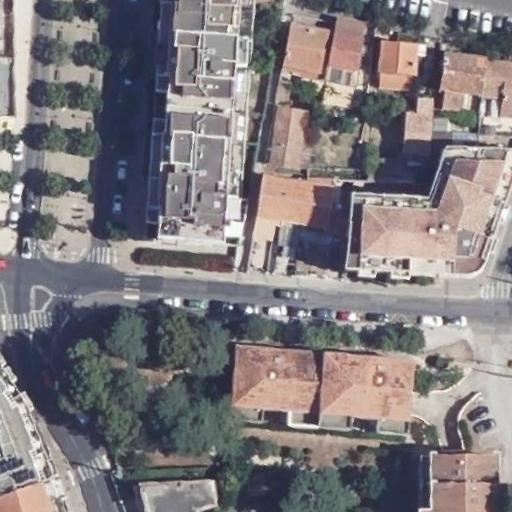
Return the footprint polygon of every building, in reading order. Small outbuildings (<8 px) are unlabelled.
[(0,0),(0,112),(14,111),(13,0),(0,0)] [(162,0),(156,90),(166,90),(171,0),(162,0)] [(171,0),(166,90),(164,119),(158,221),(157,237),(241,244),(253,0),(171,0)] [(339,16),(338,18),(328,73),(357,79),(364,36),(365,20),(339,15),(339,16)] [(292,21),(284,62),(321,69),(329,29),(292,21)] [(418,42),(385,38),(379,82),(413,86),(418,42)] [(465,89),(484,91),(488,55),(445,50),(441,85),(447,86),(445,103),(463,105),(465,89)] [(511,58),(488,55),(484,91),(504,94),(502,112),(511,113),(511,58)] [(291,98),(294,81),(295,77),(282,75),(278,97),(291,98)] [(367,103),(369,89),(358,87),(356,101),(367,103)] [(430,129),(433,101),(419,100),(418,111),(408,111),(403,147),(427,150),(429,146),(430,129)] [(271,160),(299,164),(307,108),(281,104),(271,160)] [(158,221),(164,119),(154,119),(148,221),(158,221)] [(456,130),(430,129),(429,146),(448,147),(455,147),(456,130)] [(350,231),(347,269),(447,273),(447,264),(464,265),(467,269),(466,274),(472,274),(475,273),(480,270),(483,266),(511,185),(511,148),(455,147),(448,147),(433,196),(354,192),(353,202),(350,231)] [(427,158),(427,150),(403,147),(402,154),(427,158)] [(395,161),(370,159),(368,176),(414,180),(415,170),(395,169),(395,161)] [(329,227),(350,231),(353,202),(333,198),(335,185),(265,174),(259,212),(282,215),(303,218),(328,222),(329,227)] [(303,218),(282,215),(279,235),(299,239),(303,218)] [(447,264),(447,273),(454,274),(466,274),(467,269),(464,265),(447,264)] [(289,353),(237,349),(232,408),(262,410),(291,413),(350,418),(379,421),(409,423),(414,364),(367,360),(289,353)] [(49,484),(56,482),(30,411),(0,363),(0,376),(24,415),(26,420),(13,426),(17,435),(19,434),(21,439),(12,442),(21,465),(40,459),(49,484)] [(26,420),(24,415),(0,376),(0,501),(49,484),(40,459),(21,465),(12,442),(21,439),(19,434),(17,435),(13,426),(26,420)] [(262,410),(232,408),(231,421),(261,423),(262,410)] [(350,418),(291,413),(290,426),(349,430),(350,418)] [(414,420),(415,450),(437,449),(436,420),(414,420)] [(409,423),(379,421),(378,433),(408,435),(409,423)] [(498,459),(433,461),(433,511),(498,511),(498,489),(498,459)] [(423,511),(433,511),(433,461),(423,461),(423,511)] [(251,495),(262,493),(258,470),(246,471),(251,495)] [(204,481),(140,484),(143,511),(187,511),(188,511),(205,510),(204,481)] [(63,511),(55,482),(49,484),(0,501),(0,511),(63,511)] [(510,489),(498,489),(498,511),(508,511),(509,508),(510,489)]
